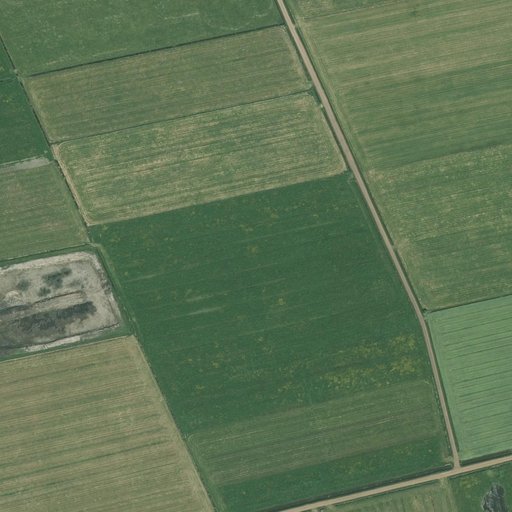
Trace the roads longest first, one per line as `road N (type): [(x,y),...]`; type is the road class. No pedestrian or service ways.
road 1 (track): [(459,470),(422,321),(279,0)]
road 2 (track): [(511,457),(283,511)]
